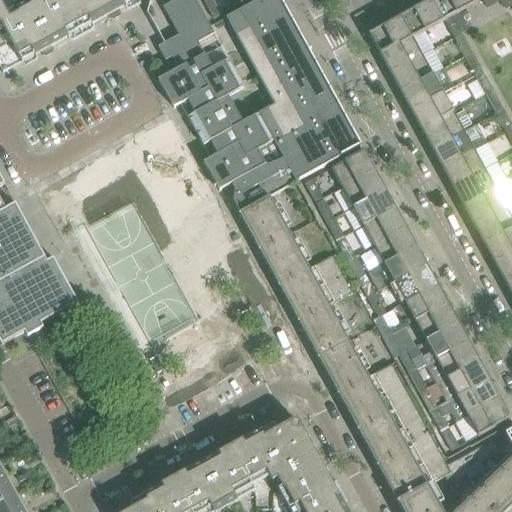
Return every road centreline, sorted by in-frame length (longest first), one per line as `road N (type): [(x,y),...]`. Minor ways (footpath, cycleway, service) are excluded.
road 1 (residential): [(315,0),(511,361)]
road 2 (residential): [(80,511),(305,381),(375,511)]
road 3 (residential): [(35,174),(155,108),(124,53)]
road 4 (residential): [(68,488),(0,367)]
road 5 (residential): [(3,120),(124,53)]
